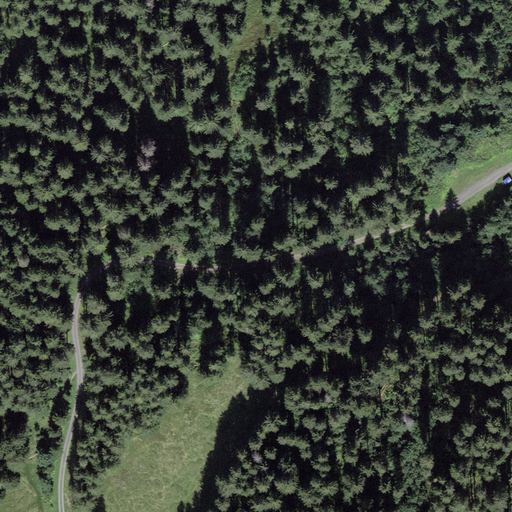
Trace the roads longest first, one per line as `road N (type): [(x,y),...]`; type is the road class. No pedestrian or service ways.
road 1 (track): [(80,359),(78,300),(84,280),(105,262),(131,255),(217,269),(349,243),(435,211),(511,163)]
road 2 (track): [(80,359),(62,511)]
